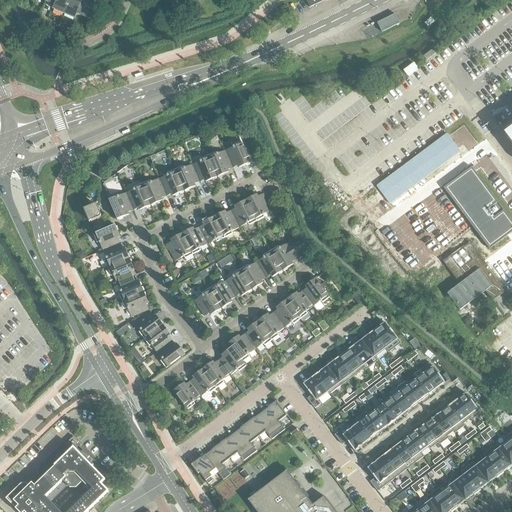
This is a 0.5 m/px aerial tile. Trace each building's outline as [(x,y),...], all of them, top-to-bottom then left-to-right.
[(53,9),(64,14),(70,0),(57,0),(55,5),(53,9)] [(75,19),(77,14),(82,0),(70,0),(64,14),(75,19)] [(82,0),(77,14),(92,20),(100,2),(94,0),(82,0)] [(380,29),(382,33),(400,24),(398,20),(396,14),(378,23),(380,29)] [(426,23),(429,27),(434,22),(431,19),(426,23)] [(424,56),(427,61),(436,54),(432,50),(424,56)] [(418,68),(414,63),(404,71),(408,76),(418,68)] [(391,204),(460,152),(460,151),(448,134),(447,134),(446,134),(377,186),(377,187),(390,204),(391,204)] [(234,147),(226,151),(233,168),(238,166),(239,169),(251,164),(242,141),(233,145),(234,147)] [(216,152),(208,156),(218,177),(229,172),(228,170),(233,168),(226,151),(217,154),(216,152)] [(194,161),(191,162),(200,182),(205,180),(206,182),(218,177),(208,156),(200,159),(201,161),(195,164),(194,161)] [(183,166),(175,169),(184,191),(196,186),(195,184),(200,182),(191,162),(190,163),(191,166),(184,168),(183,166)] [(511,220),(472,167),(444,188),(490,249),(511,232),(511,220)] [(168,175),(159,179),(167,196),(172,194),(173,196),(184,191),(175,169),(167,173),(168,175)] [(150,180),(142,184),(151,205),(163,200),(162,198),(167,196),(159,179),(151,182),(150,180)] [(135,189),(126,193),(134,210),(139,208),(140,210),(151,205),(142,184),(134,187),(135,189)] [(134,210),(126,193),(118,197),(117,194),(108,198),(118,220),(129,215),(128,213),(134,210)] [(257,195),(246,201),(257,221),(265,217),(263,215),(272,210),(263,194),(258,196),(257,195)] [(236,208),(231,211),(240,227),(248,223),(249,225),(257,221),(246,201),(235,206),(236,208)] [(89,217),(91,222),(102,217),(97,205),(86,210),(89,217)] [(225,211),(214,217),(225,238),(233,234),(232,232),(240,227),(231,211),(226,213),(225,211)] [(204,225),(199,227),(208,244),(216,240),(217,242),(225,238),(214,217),(203,223),(204,225)] [(99,250),(99,252),(120,243),(118,238),(120,237),(115,225),(93,234),(97,243),(99,242),(102,249),(99,250)] [(193,228),(182,234),(193,254),(201,250),(200,249),(208,244),(199,227),(194,230),(193,228)] [(193,254),(182,234),(171,240),(172,242),(167,245),(175,261),(184,257),(185,259),(193,254)] [(278,246),(271,251),(283,271),(294,264),(292,263),(306,254),(309,252),(301,244),(297,237),(289,244),(288,243),(280,249),(278,246)] [(470,242),(445,262),(462,285),(448,295),(461,311),(485,291),(492,301),(507,290),(470,242)] [(104,260),(108,268),(130,259),(125,247),(123,248),(120,243),(99,252),(100,254),(104,253),(106,259),(104,260)] [(264,257),(257,262),(266,279),(271,276),(272,278),(283,271),(271,251),(263,256),(264,257)] [(112,285),(113,286),(135,277),(132,271),(134,270),(130,259),(108,268),(111,276),(113,275),(117,283),(112,285)] [(247,265),(240,270),(252,290),(263,283),(262,281),(266,279),(257,262),(249,267),(247,265)] [(205,270),(200,273),(203,279),(209,275),(205,270)] [(234,276),(226,281),(236,297),(240,295),(242,297),(252,290),(240,270),(233,274),(234,276)] [(119,293),(122,301),(144,292),(139,281),(137,282),(135,277),(113,286),(113,287),(118,285),(121,292),(119,293)] [(307,288),(303,291),(314,307),(321,301),(323,303),(330,298),(329,295),(332,292),(325,283),(321,285),(316,279),(306,286),(307,288)] [(217,284),(209,289),(222,309),(232,302),(231,300),(236,297),(226,281),(218,286),(217,284)] [(222,309),(209,289),(202,293),(203,295),(195,301),(205,317),(210,314),(211,316),(222,309)] [(297,293),(287,300),(301,319),(303,322),(310,317),(307,312),(314,307),(303,291),(298,295),(297,293)] [(144,292),(122,301),(126,310),(128,309),(131,318),(149,310),(147,305),(149,304),(144,292)] [(278,310),(274,313),(285,328),(292,323),(294,325),(301,319),(287,300),(277,308),(278,310)] [(139,332),(144,339),(163,325),(156,315),(154,317),(150,312),(135,323),(141,331),(139,332)] [(268,314),(258,322),(272,341),(279,336),(278,334),(285,328),(274,313),(269,316),(268,314)] [(474,320),(471,316),(465,321),(467,325),(474,320)] [(249,331),(245,334),(256,350),(262,345),(263,345),(264,345),(265,346),(272,341),(258,322),(248,330),(249,331)] [(401,343),(385,323),(373,332),(389,353),(401,343)] [(152,345),(157,353),(172,341),(169,337),(171,335),(163,325),(144,339),(150,347),(152,345)] [(389,353),(373,332),(362,340),(377,361),(378,361),(375,357),(386,349),(389,353)] [(228,344),(231,348),(232,348),(243,363),(243,362),(250,357),(249,356),(249,355),(256,350),(245,334),(240,338),(239,336),(228,344)] [(377,361),(362,340),(350,349),(364,368),(366,370),(377,361)] [(172,341),(157,353),(162,360),(161,361),(166,369),(185,355),(177,344),(175,346),(172,341)] [(223,357),(219,360),(230,376),(237,370),(239,372),(246,366),(243,362),(243,363),(232,348),(231,348),(222,355),(223,357)] [(364,368),(350,349),(339,358),(353,377),(364,368)] [(141,357),(136,360),(139,365),(144,361),(141,357)] [(353,377),(339,358),(327,366),(342,385),(353,377)] [(213,362),(203,369),(217,388),(224,383),(223,381),(230,376),(219,360),(214,364),(213,362)] [(445,383),(431,364),(430,363),(422,370),(437,389),(445,383)] [(342,385),(327,366),(316,375),(328,392),(330,394),(342,385)] [(194,379),(190,382),(201,397),(209,392),(210,393),(217,388),(203,369),(193,377),(194,379)] [(437,389),(422,370),(421,370),(413,376),(428,396),(437,389)] [(375,382),(382,377),(379,374),(373,379),(375,382)] [(328,392),(316,375),(304,384),(312,396),(308,399),(315,408),(321,404),(318,401),(328,392)] [(428,396),(413,376),(416,380),(409,385),(406,382),(405,382),(420,402),(428,396)] [(369,387),(375,382),(373,379),(367,384),(369,387)] [(201,397),(190,382),(185,385),(184,383),(174,391),(188,410),(195,404),(194,403),(201,397)] [(420,402),(405,382),(397,388),(412,408),(420,402)] [(412,408),(397,388),(397,389),(400,392),(393,398),(391,396),(390,396),(404,414),(412,408)] [(481,413),(475,405),(476,404),(471,397),(470,398),(466,394),(458,400),(473,420),(481,413)] [(404,414),(390,396),(382,403),(396,420),(404,414)] [(473,420),(458,400),(449,406),(464,426),(465,426),(463,424),(470,419),(471,418),(472,420),(473,420)] [(279,422),(287,416),(276,401),(268,407),(269,407),(262,412),(279,435),(285,430),(279,422)] [(396,420),(382,403),(374,409),(388,426),(396,420)] [(464,426),(449,406),(441,412),(456,432),(464,426)] [(388,426),(374,409),(375,411),(368,416),(365,413),(380,433),(388,426)] [(279,435),(262,412),(255,418),(255,417),(248,423),(258,437),(266,432),(272,440),(279,435)] [(456,432),(441,412),(433,419),(448,438),(449,438),(447,436),(454,431),(456,433),(456,432)] [(380,433),(365,413),(356,419),(372,439),(380,433)] [(372,439),(356,419),(358,421),(350,427),(349,425),(348,425),(363,445),(372,439)] [(448,438),(433,419),(425,425),(440,445),(448,438)] [(251,443),(258,437),(248,423),(240,429),(241,429),(234,434),(250,456),(257,451),(251,443)] [(363,445),(348,425),(335,435),(343,445),(347,441),(355,451),(363,445)] [(440,445),(425,425),(417,431),(430,449),(438,443),(440,445)] [(289,432),(292,436),(299,431),(296,427),(289,432)] [(430,449),(417,431),(409,437),(424,457),(421,453),(422,452),(428,447),(430,449)] [(490,437),(487,434),(485,431),(480,435),(485,441),(490,437)] [(250,456),(234,434),(227,439),(219,444),(230,459),(238,453),(244,461),(250,456)] [(68,447),(55,460),(57,462),(51,468),(53,469),(42,480),(35,486),(32,483),(30,486),(29,485),(27,484),(25,484),(23,484),(22,484),(20,485),(6,499),(16,509),(18,511),(86,511),(101,498),(108,491),(101,484),(105,480),(95,470),(97,468),(91,462),(93,460),(80,448),(82,445),(74,437),(66,445),(68,447)] [(424,457),(409,437),(401,443),(416,463),(424,457)] [(511,443),(507,437),(508,439),(498,447),(496,445),(511,466),(511,443)] [(416,463),(401,443),(393,449),(408,469),(416,463)] [(212,450),(206,455),(222,476),(228,472),(223,464),(230,459),(219,444),(212,450)] [(511,466),(496,445),(484,454),(500,475),(511,466),(511,467),(511,466)] [(408,469),(393,449),(384,456),(399,475),(408,469)] [(500,475),(484,454),(487,458),(476,466),(473,462),(473,463),(489,484),(489,483),(500,475)] [(201,458),(192,465),(199,474),(200,473),(206,481),(211,477),(218,472),(224,480),(222,476),(206,455),(201,459),(201,458)] [(399,475),(384,456),(376,462),(391,482),(399,475)] [(391,482),(376,462),(368,468),(375,479),(371,482),(378,492),(391,482)] [(489,484),(473,463),(470,465),(462,471),(461,471),(477,492),(488,484),(489,484)] [(241,473),(245,479),(249,476),(245,470),(241,473)] [(313,506),(287,471),(249,500),(257,511),(335,511),(324,497),(313,506)] [(477,492),(461,471),(461,472),(464,476),(453,484),(451,480),(450,480),(466,501),(466,500),(477,492)] [(228,472),(222,476),(224,480),(231,475),(230,474),(228,472)] [(466,501),(450,480),(439,489),(454,509),(465,501),(465,502),(466,501)] [(422,489),(419,486),(417,483),(411,487),(416,493),(422,489)] [(450,511),(454,509),(439,489),(427,498),(438,511),(450,511)] [(438,511),(427,498),(430,502),(419,510),(416,506),(419,511),(438,511)]
